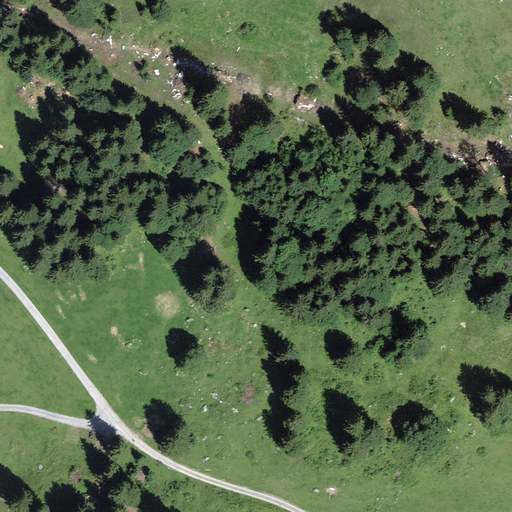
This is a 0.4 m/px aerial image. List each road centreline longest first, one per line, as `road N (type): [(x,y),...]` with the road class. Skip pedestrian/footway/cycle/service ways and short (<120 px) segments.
road 1 (track): [(117,420),(179,468),(302,511)]
road 2 (track): [(0,269),(117,420)]
